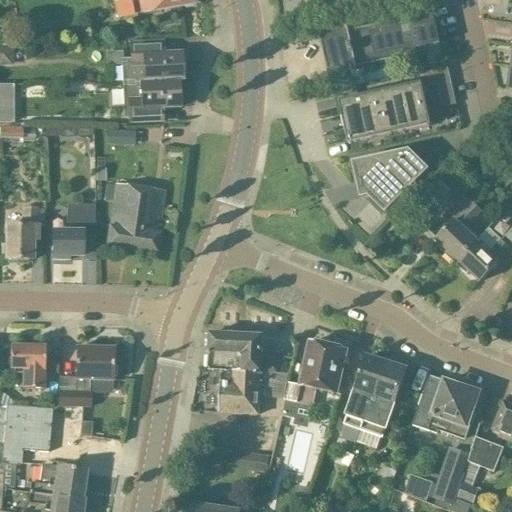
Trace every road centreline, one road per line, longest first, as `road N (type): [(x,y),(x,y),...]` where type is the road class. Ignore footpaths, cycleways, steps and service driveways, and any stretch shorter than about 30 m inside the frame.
road 1 (residential): [(511,376),(215,241)]
road 2 (tertiary): [(215,241),(247,134),(243,0)]
road 3 (tertiary): [(147,511),(176,323)]
road 4 (residential): [(176,323),(108,303),(0,299)]
